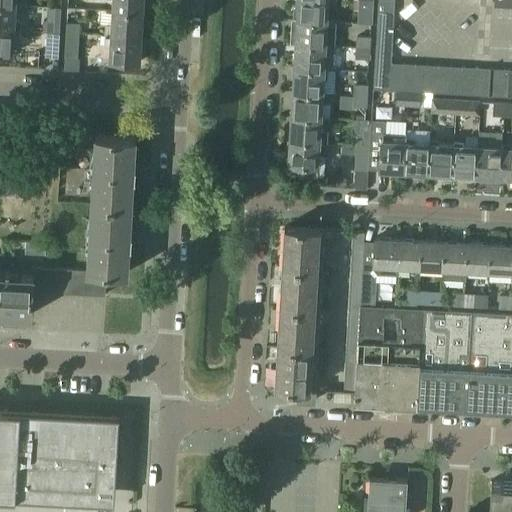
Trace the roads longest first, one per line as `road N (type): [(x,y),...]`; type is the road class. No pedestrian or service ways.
road 1 (residential): [(166,367),(182,100)]
road 2 (residential): [(256,206),(511,218)]
road 3 (residential): [(243,425),(256,206)]
road 4 (residential): [(243,425),(455,436)]
road 5 (residential): [(256,206),(268,0)]
road 6 (residential): [(0,91),(182,100)]
road 7 (residential): [(0,358),(166,367)]
